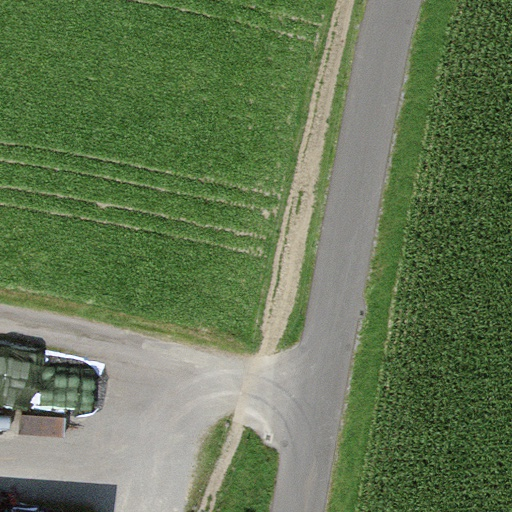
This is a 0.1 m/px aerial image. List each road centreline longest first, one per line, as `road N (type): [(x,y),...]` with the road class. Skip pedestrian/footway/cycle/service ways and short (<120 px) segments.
road 1 (residential): [(333,385),(407,0)]
road 2 (residential): [(333,385),(0,327)]
road 3 (residential): [(307,511),(333,385)]
